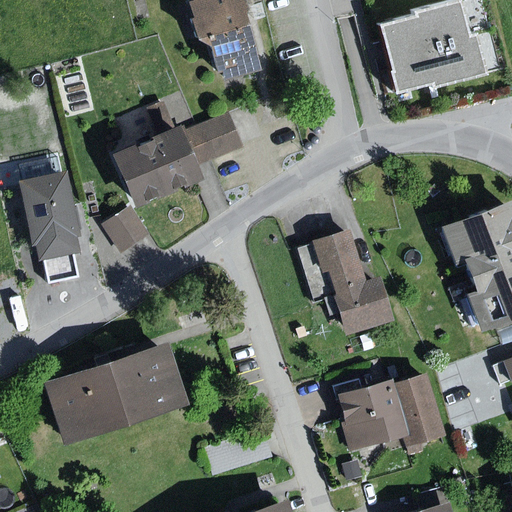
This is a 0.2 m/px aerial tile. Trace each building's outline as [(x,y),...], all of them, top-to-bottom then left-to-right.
[(236,0),(176,0),(187,39),(199,36),(207,70),(212,68),(215,77),(254,67),(236,0)] [(411,12),(375,22),(387,66),(384,67),(390,89),(427,79),(428,84),(481,70),(470,29),(462,31),(453,0),(437,0),(410,7),(411,12)] [(225,111),(196,123),(211,158),(240,146),(225,111)] [(170,122),(106,150),(128,203),(193,175),(170,122)] [(211,158),(196,123),(182,129),(196,164),(211,158)] [(59,168),(10,179),(24,244),(28,243),(31,259),(39,258),(69,251),(73,250),(69,234),(73,233),(59,168)] [(511,227),(502,200),(433,225),(444,257),(452,254),(465,289),(460,290),(473,324),(511,309),(511,227)] [(125,204),(97,224),(118,251),(145,231),(125,204)] [(343,227),(306,238),(307,243),(293,247),(309,303),(320,299),(325,315),(333,312),(339,333),(387,319),(374,275),(358,280),(343,227)] [(69,251),(39,258),(44,281),(74,274),(69,251)] [(511,321),(492,330),(498,345),(511,338),(511,321)] [(159,339),(35,378),(55,441),(179,402),(159,339)] [(511,352),(497,358),(505,380),(511,377),(511,352)] [(422,370),(385,380),(400,434),(405,456),(421,452),(417,437),(438,432),(422,370)] [(328,381),(331,391),(359,384),(356,374),(328,381)] [(359,384),(331,391),(345,448),(400,434),(385,380),(385,377),(359,384)] [(261,429),(204,447),(212,474),(270,456),(265,442),(261,429)] [(355,458),(339,463),(343,479),(360,475),(355,458)] [(413,492),(417,507),(444,500),(446,500),(442,485),(413,492)] [(511,511),(511,487),(502,489),(505,511),(511,511)] [(233,511),(230,511),(279,511),(275,498),(233,511)] [(417,507),(396,511),(446,511),(444,500),(417,507)]
